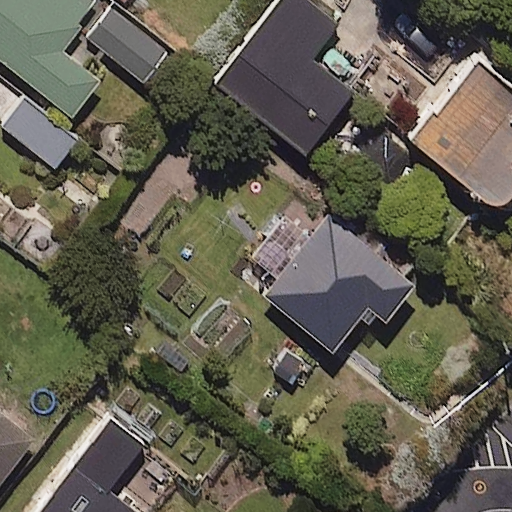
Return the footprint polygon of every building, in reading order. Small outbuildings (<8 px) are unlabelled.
[(85,25),(81,21),(97,0),(0,0),(0,55),(75,114),(103,78),(66,49),(85,25)] [(339,22),(310,0),(276,0),(215,83),(308,152),(356,88),(314,56),(339,22)] [(169,51),(112,8),(88,39),(145,82),(169,51)] [(434,104),(432,102),(408,131),(496,201),(511,181),(511,82),(475,53),(434,104)] [(76,142),(24,99),(4,123),(56,166),(76,142)] [(363,315),(373,322),(380,313),(389,319),(419,283),(331,214),(314,235),(288,213),(254,254),(281,277),(267,295),(336,350),(363,315)] [(0,476),(38,423),(0,395),(0,476)] [(139,511),(104,484),(140,439),(108,414),(30,511),(139,511)]
